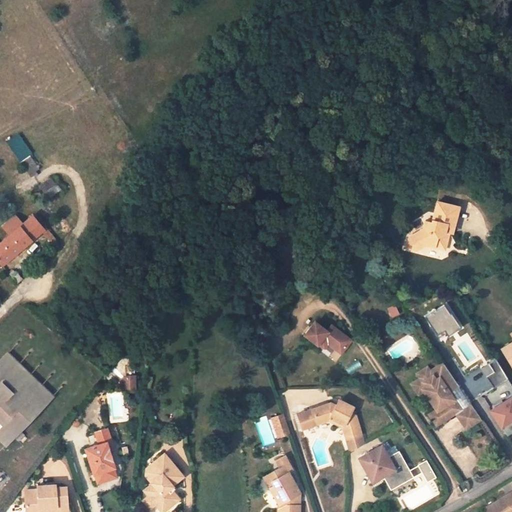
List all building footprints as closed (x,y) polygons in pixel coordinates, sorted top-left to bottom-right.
[(54,184),(49,178),(39,186),(44,192),(54,184)] [(58,190),(54,184),(44,192),(48,198),(58,190)] [(426,245),(443,249),(447,232),(441,230),(443,224),(453,227),(458,206),(435,201),(430,223),(423,222),(421,229),(416,233),(424,246),(426,245)] [(14,216),(2,227),(9,235),(21,225),(14,216)] [(0,262),(1,263),(40,230),(50,242),(48,244),(52,248),(57,243),(43,226),(40,229),(30,217),(21,225),(9,235),(0,242),(0,262)] [(441,230),(447,232),(452,233),(453,227),(443,224),(441,230)] [(424,246),(416,233),(407,238),(416,250),(424,246)] [(296,247),(294,238),(280,240),(281,249),(296,247)] [(407,238),(405,248),(416,250),(407,238)] [(18,283),(22,279),(17,273),(16,274),(12,270),(9,273),(18,283)] [(433,308),(422,316),(437,337),(444,333),(446,336),(459,327),(449,313),(442,304),(434,310),(433,308)] [(331,324),(326,330),(313,320),(303,333),(317,343),(321,337),(328,342),(341,351),(350,339),(331,324)] [(511,340),(501,348),(511,366),(511,332),(511,333),(511,335),(511,340)] [(317,343),(323,348),(328,342),(321,337),(317,343)] [(7,352),(0,359),(0,423),(2,426),(0,427),(0,440),(5,446),(53,395),(7,352)] [(492,357),(478,366),(485,378),(499,369),(492,357)] [(447,389),(458,384),(444,363),(430,371),(435,378),(429,382),(430,384),(422,388),(436,410),(429,414),(435,423),(442,418),(443,420),(452,414),(451,412),(454,410),(454,411),(465,428),(481,418),(469,400),(459,407),(447,389)] [(422,388),(430,384),(429,382),(435,378),(430,371),(427,365),(417,372),(420,377),(411,382),(417,392),(422,388)] [(483,388),(472,374),(459,382),(469,397),(483,388)] [(120,379),(120,392),(130,392),(130,379),(120,379)] [(459,386),(452,389),(457,398),(463,395),(459,386)] [(511,421),(511,398),(490,411),(502,428),(511,421)] [(335,404),(341,407),(344,402),(337,399),(335,404)] [(330,416),(344,422),(342,427),(346,438),(362,433),(355,414),(349,411),(351,406),(344,402),(341,407),(335,404),(329,401),(311,408),(316,424),(328,420),(330,416)] [(328,420),(342,427),(344,422),(330,416),(328,420)] [(285,417),(276,420),(282,439),(291,436),(285,417)] [(84,449),(93,475),(94,474),(112,469),(114,468),(109,452),(106,443),(111,441),(107,429),(94,433),(98,445),(84,449)] [(393,485),(411,475),(399,452),(389,458),(386,452),(389,450),(387,446),(383,448),(382,446),(360,458),(372,482),(384,476),(387,474),(393,485)] [(389,458),(399,452),(395,446),(389,449),(389,450),(386,452),(389,458)] [(172,486),(183,477),(165,454),(145,469),(145,475),(151,483),(143,490),(148,495),(148,496),(155,505),(157,507),(169,509),(178,502),(169,490),(173,487),(172,486)] [(299,511),(300,493),(282,462),(269,470),(275,482),(271,485),(279,501),(285,499),(288,507),(279,510),(279,511),(299,511)] [(112,469),(94,474),(97,483),(115,478),(112,469)] [(269,470),(265,472),(271,485),(275,482),(269,470)] [(391,489),(413,477),(411,475),(393,485),(387,474),(384,476),(391,489)] [(53,486),(35,488),(35,491),(23,492),(24,511),(32,511),(37,508),(55,506),(55,511),(56,511),(67,511),(65,488),(54,489),(53,486)] [(511,511),(511,491),(491,504),(486,508),(488,511),(511,511)] [(142,500),(149,509),(155,505),(148,496),(142,500)]
